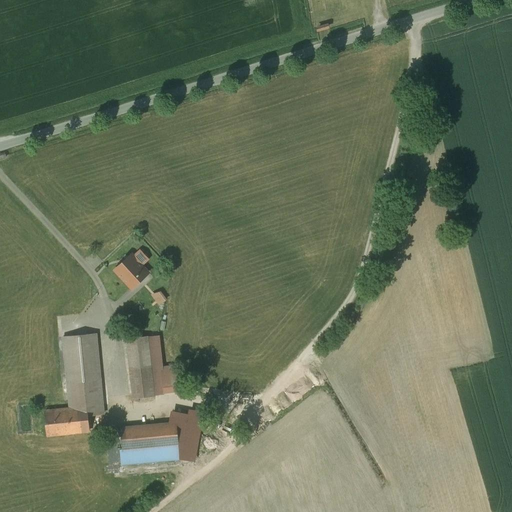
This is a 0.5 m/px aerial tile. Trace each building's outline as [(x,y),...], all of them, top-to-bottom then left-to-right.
[(134,257),(141,265),(148,259),(140,251),(134,257)] [(134,257),(132,255),(115,270),(132,288),(148,273),(141,265),(134,257)] [(152,294),(160,305),(166,300),(160,292),(152,294)] [(70,409),(87,407),(87,415),(104,414),(96,334),(63,337),(70,409)] [(148,336),(127,339),(133,398),(155,395),(148,336)] [(158,336),(148,336),(155,395),(164,394),(164,392),(161,367),(158,336)] [(177,365),(161,367),(164,392),(180,391),(177,365)] [(87,415),(87,407),(70,409),(45,411),(47,435),(89,431),(87,415)] [(177,423),(121,428),(123,449),(179,444),(177,423)] [(180,459),(179,444),(123,449),(120,449),(121,465),(180,459)]
